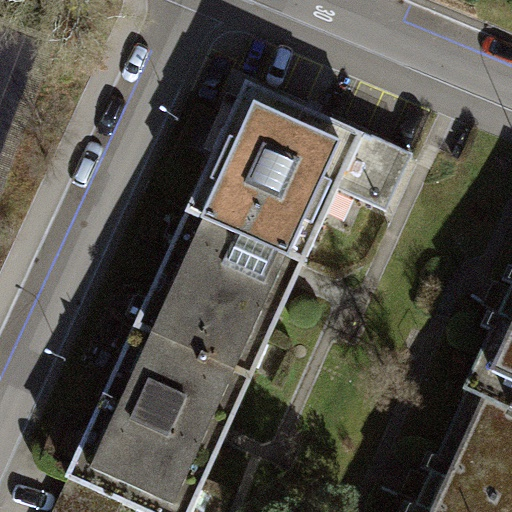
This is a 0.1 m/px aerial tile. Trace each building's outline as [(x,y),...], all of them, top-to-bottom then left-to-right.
[(0,23),(0,156),(42,38),(0,23)] [(247,83),(188,212),(298,262),(333,185),(357,133),(247,83)] [(406,156),(357,133),(333,185),(382,207),(406,156)] [(245,377),(298,262),(188,212),(135,326),(245,377)] [(463,390),(467,392),(511,412),(511,286),(511,288),(499,283),(487,309),(498,314),(463,390)] [(139,511),(182,511),(245,377),(135,326),(65,478),(117,502),(139,511)] [(511,511),(511,412),(467,392),(428,476),(419,472),(407,496),(416,500),(411,511),(511,511)] [(112,511),(117,502),(65,478),(49,511),(112,511)]
